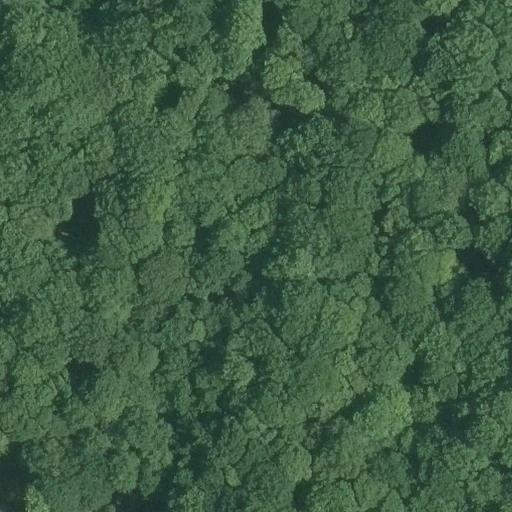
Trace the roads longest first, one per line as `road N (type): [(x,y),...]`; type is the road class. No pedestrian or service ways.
road 1 (track): [(131,511),(135,475),(160,420),(370,137),(426,0)]
road 2 (track): [(240,0),(156,78),(135,87),(66,98),(0,89)]
